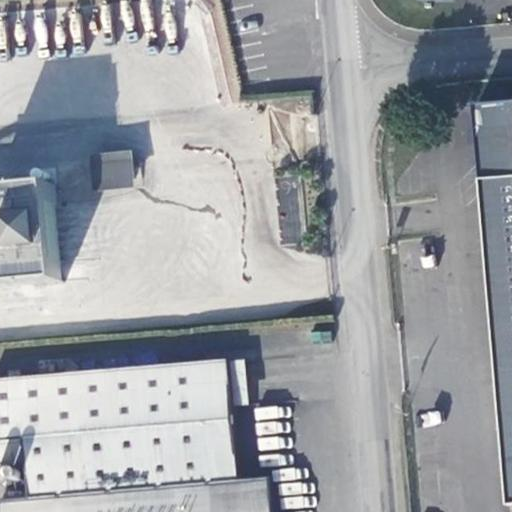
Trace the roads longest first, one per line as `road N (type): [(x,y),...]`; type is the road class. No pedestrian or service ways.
road 1 (unclassified): [(383,511),(344,68)]
road 2 (unclassified): [(344,68),(511,54)]
